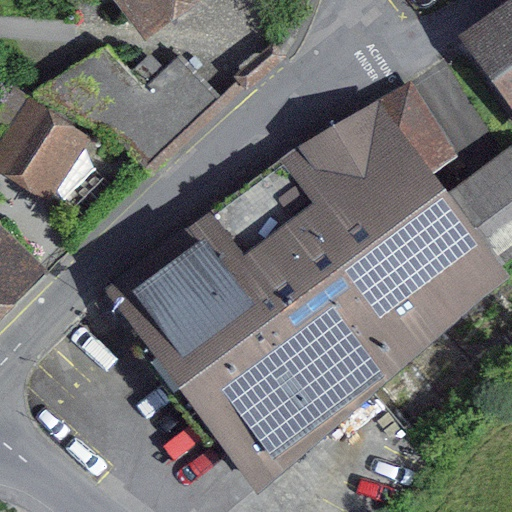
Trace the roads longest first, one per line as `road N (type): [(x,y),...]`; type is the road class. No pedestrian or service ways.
road 1 (residential): [(328,55),(295,102),(101,258),(0,367)]
road 2 (residential): [(328,55),(419,41),(481,0)]
